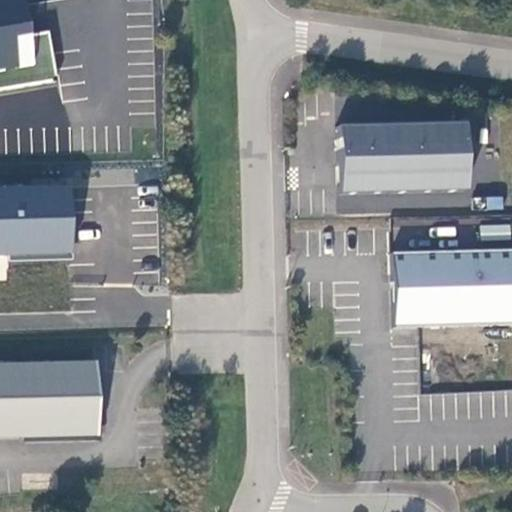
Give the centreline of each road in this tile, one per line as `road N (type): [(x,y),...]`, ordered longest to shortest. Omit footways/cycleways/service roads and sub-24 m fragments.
road 1 (unclassified): [(256,34),(256,501)]
road 2 (unclassified): [(256,34),(511,66)]
road 3 (unclassified): [(413,511),(278,507)]
